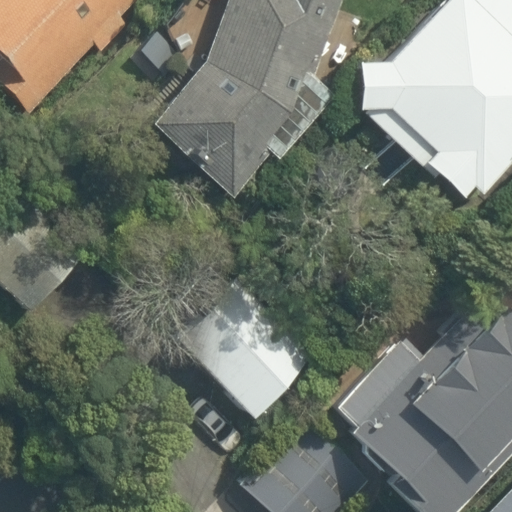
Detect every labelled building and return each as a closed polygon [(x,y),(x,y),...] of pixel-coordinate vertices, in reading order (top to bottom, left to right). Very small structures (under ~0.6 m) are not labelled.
[(0,0),(0,108),(16,124),(132,0),(0,0)] [(326,0),(211,0),(186,70),(127,134),(210,210),(260,156),(326,0)] [(511,146),(511,0),(426,0),(368,65),(354,53),(319,91),(440,201),(450,190),(462,201),(511,146)] [(217,288),(157,348),(233,425),(293,366),(217,288)] [(427,355),(417,344),(321,434),(308,420),(229,494),(246,511),(362,511),(373,502),(382,511),(434,511),(511,439),(511,345),(477,308),(427,355)] [(511,511),(511,481),(481,511),(511,511)]
